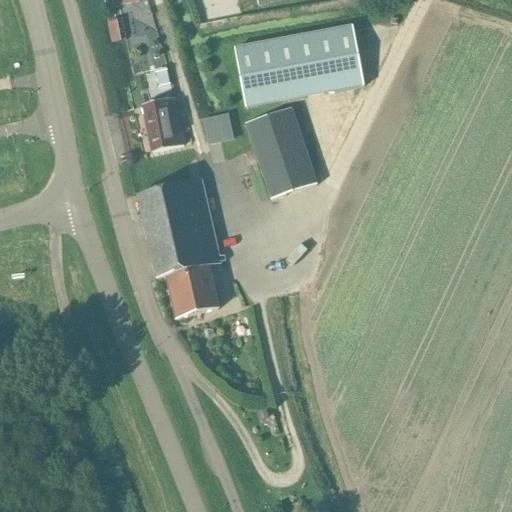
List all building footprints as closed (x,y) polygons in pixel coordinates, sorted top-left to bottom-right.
[(293,1),(293,0),(256,0),(258,9),(293,1)] [(364,88),(352,29),(234,51),(245,111),(364,88)] [(173,100),(142,107),(152,154),(183,148),(173,100)] [(291,111),(246,126),(271,202),(317,187),(291,111)] [(155,282),(161,281),(164,280),(174,323),(219,312),(209,269),(221,267),(201,182),(135,197),(155,282)] [(36,381),(27,387),(33,395),(42,389),(36,381)]
